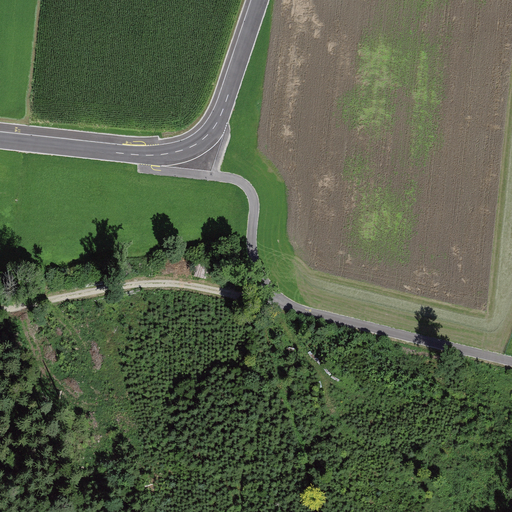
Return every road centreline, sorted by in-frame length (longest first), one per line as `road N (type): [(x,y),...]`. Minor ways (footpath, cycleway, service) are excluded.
road 1 (unclassified): [(0,137),(187,152),(215,125),(259,0)]
road 2 (track): [(262,301),(160,283),(0,311)]
road 3 (track): [(511,361),(262,301)]
